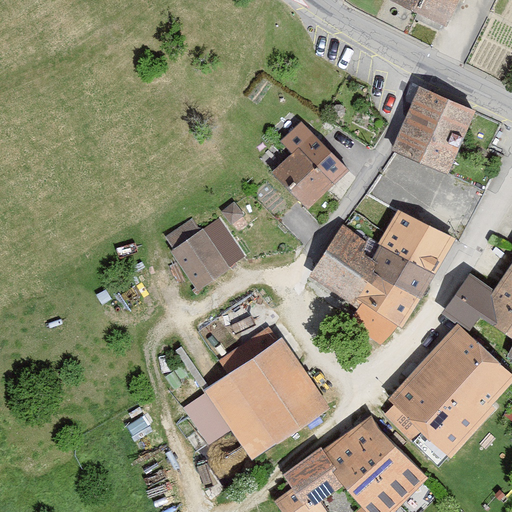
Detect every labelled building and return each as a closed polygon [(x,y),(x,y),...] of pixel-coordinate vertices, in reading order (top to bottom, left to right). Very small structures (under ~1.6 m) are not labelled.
[(384,0),(447,30),(461,0),(384,0)] [(477,113),(420,88),(392,154),(448,177),(477,113)] [(350,174),(303,124),(281,143),(293,156),(273,175),(309,213),(350,174)] [(244,215),(234,202),(222,212),(232,225),(244,215)] [(457,240),(399,212),(379,246),(381,247),(374,262),(364,255),(367,243),(344,226),(310,278),(358,311),(349,325),(381,346),(390,338),(399,329),(403,331),(457,240)] [(204,231),(203,230),(201,231),(193,219),(166,238),(174,251),(171,253),(197,292),(232,269),(230,267),(245,254),(221,219),(204,231)] [(511,266),(495,292),(470,276),(441,315),(457,326),(388,402),(395,407),(385,415),(413,446),(414,445),(440,469),(449,459),(451,461),(497,410),(494,407),(511,386),(511,375),(468,334),(480,320),(511,341),(511,266)] [(330,411),(283,340),(279,342),(270,329),(220,362),(229,376),(205,393),(206,394),(184,410),(210,447),(232,433),(253,462),(330,411)] [(393,511),(429,479),(369,420),(324,452),(322,449),(285,476),(293,491),(274,501),(282,511),(327,511),(321,503),(341,489),(364,511),(393,511)]
